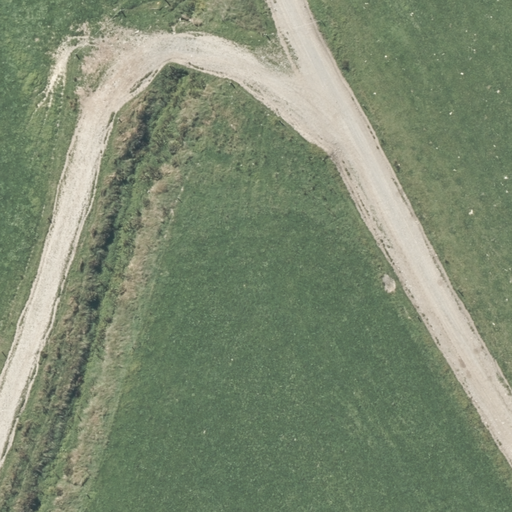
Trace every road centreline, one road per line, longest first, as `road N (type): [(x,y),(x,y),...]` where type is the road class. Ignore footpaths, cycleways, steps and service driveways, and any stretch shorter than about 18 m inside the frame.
road 1 (track): [(349,101),(216,48),(169,47),(137,63),(0,433)]
road 2 (track): [(511,404),(469,335),(302,0)]
